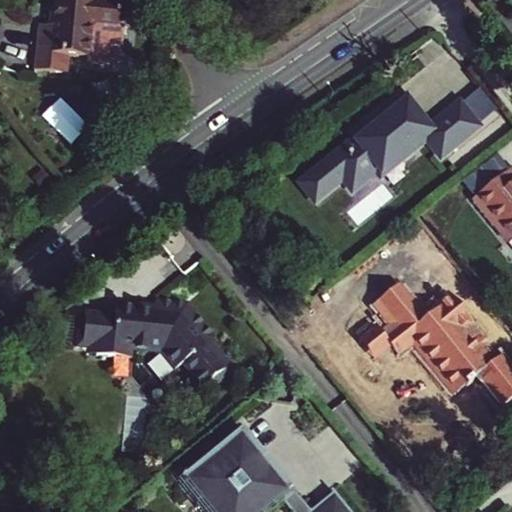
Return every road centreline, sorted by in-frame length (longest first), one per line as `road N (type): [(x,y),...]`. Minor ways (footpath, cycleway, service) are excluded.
road 1 (secondary): [(237,118),(0,306)]
road 2 (secondary): [(406,0),(237,118)]
road 3 (residential): [(237,118),(185,35),(185,0)]
